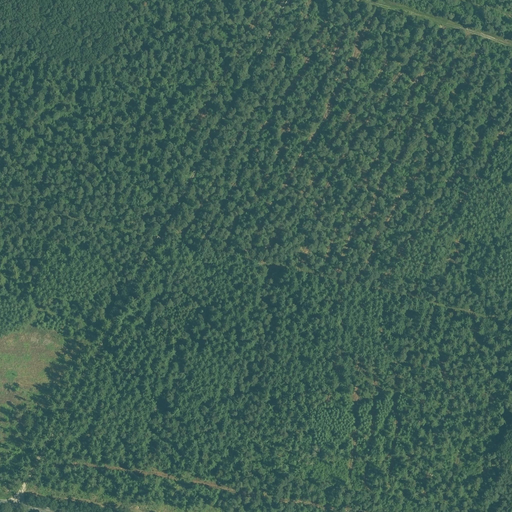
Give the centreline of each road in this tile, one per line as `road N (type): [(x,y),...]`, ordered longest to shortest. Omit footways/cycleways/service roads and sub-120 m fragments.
road 1 (track): [(15,506),(27,471),(287,0)]
road 2 (track): [(0,200),(511,321)]
road 3 (track): [(369,0),(511,45)]
